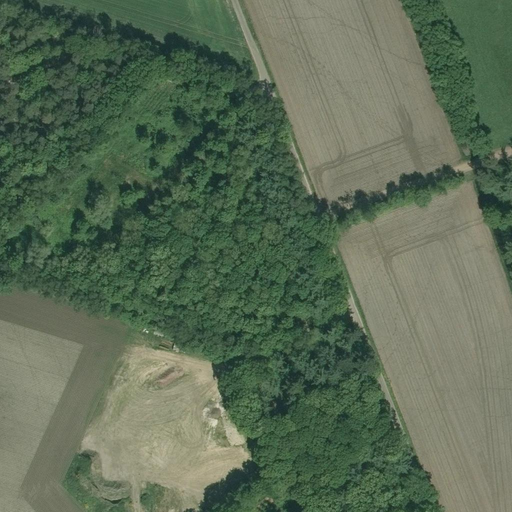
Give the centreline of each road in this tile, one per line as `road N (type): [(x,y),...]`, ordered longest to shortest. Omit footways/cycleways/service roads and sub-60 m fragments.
road 1 (unclassified): [(430,511),(233,0)]
road 2 (track): [(511,151),(317,219)]
